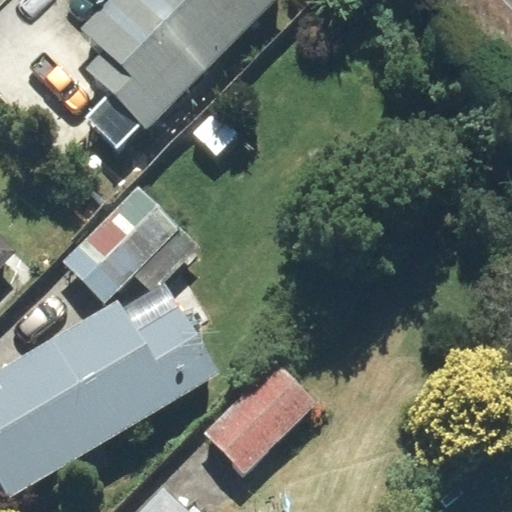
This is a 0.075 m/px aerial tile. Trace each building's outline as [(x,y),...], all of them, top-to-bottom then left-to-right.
[(147,136),(153,143),(295,2),(293,0),(129,0),(88,41),(110,64),(92,81),(116,105),(92,129),(123,160),(147,136)] [(147,197),(74,271),(115,310),(188,237),(147,197)] [(0,283),(15,269),(0,253),(0,283)] [(0,387),(0,485),(15,511),(18,511),(228,392),(188,322),(146,346),(127,315),(0,387)] [(215,440),(251,478),(325,409),(289,371),(215,440)] [(182,511),(173,502),(163,511),(182,511)]
